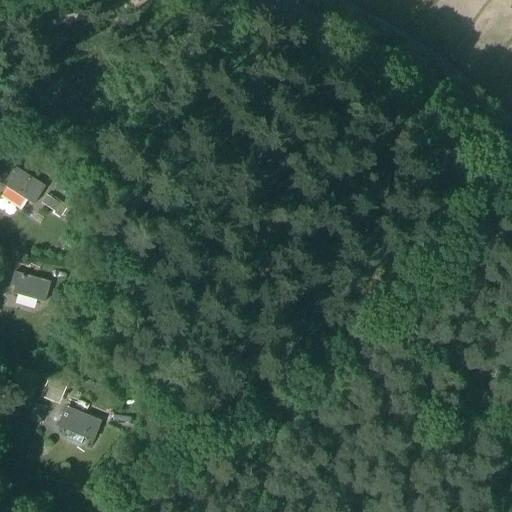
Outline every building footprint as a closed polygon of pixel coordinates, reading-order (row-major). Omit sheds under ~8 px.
[(33,205),(43,188),(11,168),(5,178),(9,181),(5,187),(33,205)] [(63,172),(54,186),(77,201),(86,186),(63,172)] [(50,284),(14,274),(11,284),(15,286),(13,293),(45,302),(50,284)] [(50,376),(45,387),(63,394),(67,383),(50,376)] [(32,421),(40,424),(46,408),(38,405),(32,421)] [(100,422),(65,408),(61,419),(65,420),(62,427),(93,440),(100,422)]
